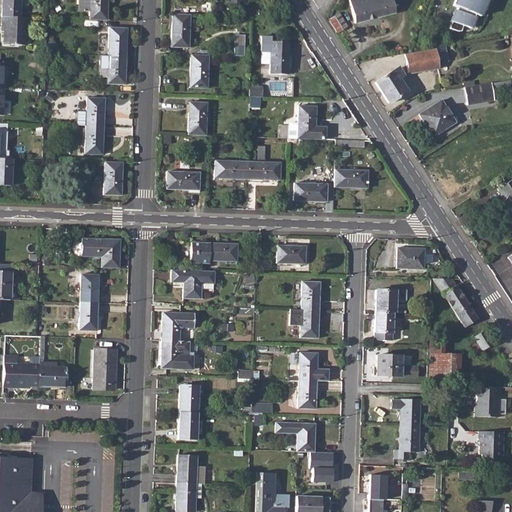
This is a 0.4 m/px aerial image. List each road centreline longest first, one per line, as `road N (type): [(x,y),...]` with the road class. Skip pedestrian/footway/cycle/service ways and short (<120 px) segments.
road 1 (tertiary): [(304,15),(437,221)]
road 2 (residential): [(141,217),(149,0)]
road 3 (residential): [(141,217),(357,225)]
road 4 (residential): [(134,415),(141,217)]
road 5 (residential): [(357,225),(351,385)]
road 6 (residential): [(0,213),(141,217)]
road 7 (residential): [(0,411),(134,415)]
road 8 (tertiary): [(437,221),(511,330)]
road 9 (residential): [(351,385),(454,390),(452,414)]
road 10 (residential): [(351,385),(346,511)]
